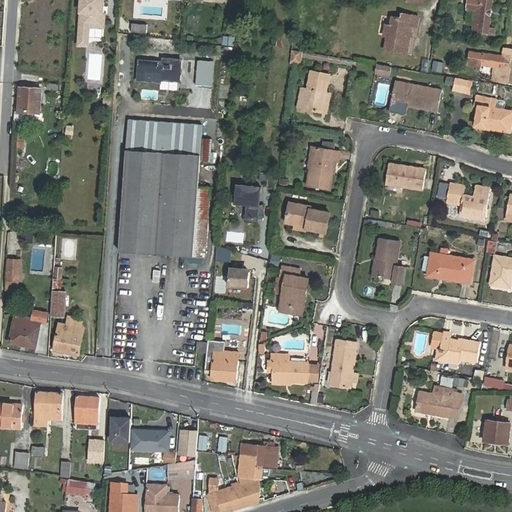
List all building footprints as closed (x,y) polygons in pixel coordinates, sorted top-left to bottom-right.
[(83,0),(81,36),(90,37),(90,26),(105,27),(106,13),(104,13),(105,0),(83,0)] [(476,0),(473,24),(475,24),(474,30),(487,31),(488,26),(489,26),(491,0),(476,0)] [(416,26),(417,17),(403,15),(402,19),(393,17),(391,26),(386,25),(385,36),(388,37),(386,50),(406,54),(412,26),(416,26)] [(393,17),(382,16),(379,35),(385,36),(386,25),(391,26),(393,17)] [(89,45),(90,37),(81,36),(80,44),(89,45)] [(300,51),(291,50),(289,64),(299,65),(300,51)] [(511,52),(504,51),(503,58),(502,61),(499,60),(500,58),(482,56),(482,57),(469,55),(468,68),(480,69),(480,67),(494,68),(501,69),(500,81),(511,82),(511,52)] [(139,61),(138,79),(151,79),(151,83),(163,83),(163,80),(180,81),(181,60),(164,59),(164,62),(139,61)] [(214,62),(198,61),(197,86),(212,87),(214,62)] [(392,67),(377,65),(376,74),(390,77),(392,67)] [(501,69),(494,68),(492,80),(500,81),(501,69)] [(324,102),(328,103),(330,92),(326,91),(330,75),(311,71),(308,88),(304,107),(322,111),(324,102)] [(465,92),(468,79),(454,76),(452,90),(465,92)] [(437,109),(441,90),(394,81),(391,100),(437,109)] [(304,107),(308,88),(301,86),(297,106),(304,107)] [(40,112),(42,88),(21,87),(19,111),(40,112)] [(511,112),(494,109),(496,100),(476,96),(474,106),(477,107),(473,126),(509,132),(511,115),(511,112)] [(154,151),(146,251),(187,254),(206,256),(211,187),(199,186),(203,124),(129,118),(128,130),(156,133),(154,151)] [(120,249),(146,251),(154,151),(156,133),(128,130),(127,149),(120,249)] [(339,158),(340,148),(314,143),(307,181),(329,185),(334,157),(339,158)] [(404,168),(388,166),(385,182),(423,188),(426,168),(405,164),(404,168)] [(278,172),(270,171),(268,186),(277,187),(278,172)] [(450,182),(442,181),(440,198),(447,199),(450,182)] [(486,219),(491,186),(476,183),(474,195),(465,193),(467,184),(452,181),(449,200),(462,203),(460,215),(486,219)] [(237,183),(235,203),(247,204),(245,218),(259,219),(262,185),(237,183)] [(307,223),(307,226),(326,229),(329,210),(311,206),(311,203),(289,198),(285,218),(293,220),(307,223)] [(306,229),(307,226),(307,223),(293,220),(292,226),(306,229)] [(377,258),(375,275),(393,278),(392,282),(402,284),(405,262),(396,260),(400,241),(378,237),(375,257),(377,258)] [(495,241),(488,239),(487,249),(493,250),(495,241)] [(440,254),(448,255),(449,248),(441,247),(440,254)] [(474,260),(448,255),(440,254),(431,252),(427,275),(470,283),(474,260)] [(8,254),(7,275),(19,276),(21,255),(8,254)] [(206,256),(187,254),(189,263),(203,263),(206,256)] [(511,279),(511,258),(496,256),(491,283),(510,287),(511,279)] [(301,287),(306,287),(308,276),(297,274),(298,266),(282,263),(280,275),(285,276),(282,292),(281,303),(298,306),(301,287)] [(228,285),(248,287),(249,272),(243,271),(243,268),(230,267),(228,285)] [(19,276),(7,275),(7,285),(19,285),(19,276)] [(302,313),(306,287),(301,287),(298,306),(281,303),(280,309),(302,313)] [(53,292),(51,317),(64,317),(66,293),(53,292)] [(36,304),(34,312),(46,314),(47,306),(36,304)] [(46,314),(34,312),(33,318),(15,315),(10,342),(36,347),(41,321),(46,322),(48,314),(46,314)] [(66,323),(65,332),(80,335),(81,326),(66,323)] [(440,351),(439,360),(444,361),(445,356),(475,362),(480,339),(464,336),(464,338),(450,335),(450,332),(433,329),(430,343),(439,345),(438,351),(440,351)] [(80,335),(65,332),(59,331),(55,351),(79,355),(82,341),(79,340),(80,335)] [(352,381),(358,335),(337,332),(331,378),(352,381)] [(238,382),(241,352),(225,351),(226,340),(209,339),(209,341),(208,346),(208,351),(206,371),(214,372),(213,379),(238,382)] [(196,350),(208,351),(208,346),(209,341),(197,340),(196,350)] [(273,352),(273,361),(275,361),(274,370),(274,379),(290,380),(306,381),(307,363),(289,362),(290,353),(273,352)] [(474,378),(483,380),(484,374),(475,372),(474,378)] [(415,412),(458,418),(462,392),(452,391),(452,389),(434,386),(432,395),(418,393),(415,412)] [(49,414),(62,415),(63,393),(38,393),(37,426),(49,427),(49,420),(49,414)] [(98,424),(100,397),(79,396),(77,423),(98,424)] [(0,427),(23,429),(24,406),(0,404),(0,427)] [(112,442),(130,442),(130,419),(112,418),(112,442)] [(508,443),(511,423),(487,420),(484,440),(508,443)] [(168,451),(169,432),(132,431),(132,450),(168,451)] [(180,453),(196,454),(197,451),(198,432),(182,431),(180,453)] [(102,463),(103,441),(91,441),(90,462),(102,463)] [(243,444),(241,456),(251,457),(250,465),(262,467),(263,455),(276,457),(277,448),(243,444)] [(43,456),(44,448),(34,447),(33,455),(43,456)] [(28,469),(29,453),(13,452),(12,468),(28,469)] [(251,457),(241,456),(238,475),(261,478),(262,467),(250,465),(251,457)] [(196,460),(169,464),(169,480),(195,477),(196,460)] [(69,476),(69,465),(61,465),(61,475),(69,476)] [(218,479),(211,479),(212,493),(211,493),(216,511),(217,511),(259,499),(261,484),(254,484),(253,481),(248,482),(220,490),(218,479)] [(86,496),(87,482),(69,480),(67,493),(86,496)] [(95,483),(87,482),(86,496),(93,496),(95,483)] [(168,484),(147,484),(146,492),(145,511),(178,511),(179,493),(168,493),(168,484)] [(111,511),(135,511),(136,495),(127,494),(127,485),(112,485),(111,511)] [(193,492),(191,511),(201,511),(203,493),(193,492)] [(217,511),(224,511),(259,501),(259,499),(217,511)]
